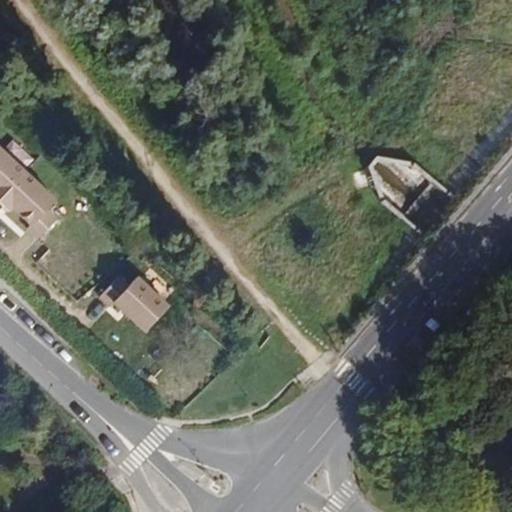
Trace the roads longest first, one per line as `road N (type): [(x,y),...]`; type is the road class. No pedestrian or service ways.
road 1 (track): [(351,381),(284,331),(77,76),(26,0)]
road 2 (primary): [(331,405),(511,190)]
road 3 (tertiary): [(282,464),(145,446)]
road 4 (tertiary): [(74,395),(150,504)]
